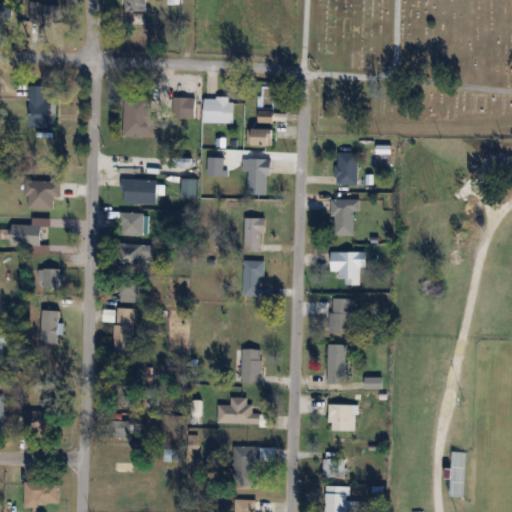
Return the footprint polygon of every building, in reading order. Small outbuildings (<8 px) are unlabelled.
[(124,0),(124,11),(146,11),(146,0),(124,0)] [(13,2),(0,2),(0,21),(13,22),(13,2)] [(61,4),(32,3),(31,23),(60,24),(61,4)] [(24,80),(24,122),(48,123),(48,81),(24,80)] [(158,137),(158,117),(153,117),(153,96),(126,96),(125,136),(158,137)] [(197,98),(176,98),(176,119),(197,119),(197,98)] [(205,123),(235,123),(235,98),(205,98),(205,123)] [(260,124),(276,124),(276,111),(260,111),(260,124)] [(276,145),(276,129),(249,129),(249,145),(276,145)] [(359,185),(359,153),(337,153),(337,185),(359,185)] [(249,194),(268,194),(268,175),(272,175),(272,158),(249,158),(249,194)] [(20,189),(21,160),(58,162),(57,194),(49,194),(49,205),(24,204),(25,189),(20,189)] [(124,204),(159,204),(159,179),(124,179),(124,204)] [(356,211),(361,211),(361,199),(333,199),(333,235),(356,235),(356,211)] [(123,236),(146,236),(146,213),(123,213),(123,236)] [(245,250),(266,250),(266,217),(245,217),(245,250)] [(8,219),(38,221),(37,241),(7,240),(8,219)] [(153,245),(123,245),(123,266),(153,266),(153,245)] [(361,267),(367,267),(367,251),(332,251),(332,279),(345,279),(345,285),(361,285),(361,267)] [(260,276),(266,276),(266,260),(244,260),(244,296),(260,296),(260,276)] [(41,287),(65,287),(65,266),(41,266),(41,287)] [(141,278),(120,277),(120,301),(140,302),(141,278)] [(351,298),(334,298),(334,334),(351,334),(351,298)] [(134,358),(136,308),(117,308),(115,358),(134,358)] [(43,343),(60,343),(61,310),(43,310),(43,343)] [(0,334),(0,354),(22,354),(22,335),(0,334)] [(348,383),(348,345),(329,345),(329,383),(348,383)] [(243,382),(263,382),(263,349),(244,349),(243,382)] [(367,389),(384,389),(384,377),(367,377),(367,389)] [(125,404),(159,405),(159,384),(125,384),(125,404)] [(262,423),(262,413),(252,413),(252,397),(231,397),(231,405),(219,405),(219,423),(262,423)] [(356,430),(356,404),(331,404),(331,430),(356,430)] [(25,411),(25,432),(60,432),(60,411),(25,411)] [(131,421),(117,421),(116,438),(131,438),(131,421)] [(261,447),(235,447),(235,483),(254,483),(254,467),(261,467),(261,447)] [(339,452),(324,452),(324,477),(347,477),(347,459),(339,459),(339,452)] [(134,472),(134,462),(113,462),(113,498),(125,498),(125,472),(134,472)] [(61,506),(61,481),(26,481),(26,506),(61,506)] [(351,487),(329,486),(328,511),(360,511),(361,500),(351,500),(351,487)] [(256,511),(257,500),(235,499),(234,511),(256,511)]
